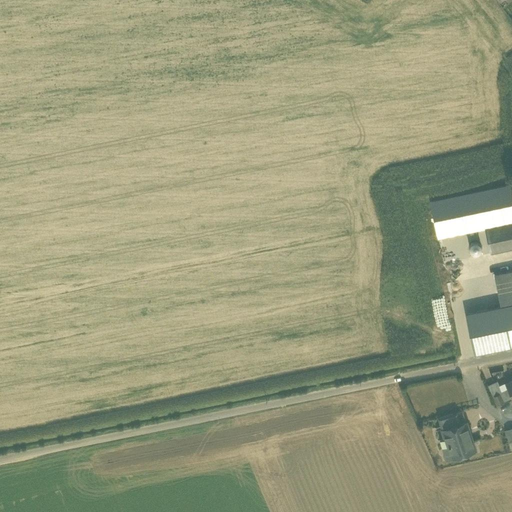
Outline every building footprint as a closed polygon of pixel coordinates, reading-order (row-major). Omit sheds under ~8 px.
[(511,199),(509,185),(509,184),(430,201),(438,237),(511,220),(511,199)] [(511,246),(511,222),(485,228),(490,252),(511,246)] [(480,251),(481,246),(479,242),(474,241),(470,243),(469,248),(471,252),(476,253),(480,251)] [(511,270),(495,274),(499,293),(511,289),(511,270)] [(511,304),(511,289),(499,293),(502,306),(511,304)] [(511,304),(502,306),(466,314),(474,353),(511,345),(511,304)] [(487,383),(491,392),(502,386),(498,377),(487,383)] [(505,391),(502,386),(491,392),(494,396),(501,393),(505,391)] [(505,391),(501,393),(505,402),(511,397),(508,389),(505,391)] [(497,406),(505,402),(501,393),(494,396),(497,406)] [(438,417),(442,429),(456,424),(453,413),(438,417)] [(448,446),(451,456),(464,452),(465,453),(474,450),(472,442),(473,441),(466,421),(456,424),(442,429),(445,438),(440,440),(442,448),(447,446),(448,446)] [(447,446),(442,448),(446,459),(452,457),(451,456),(448,446),(447,446)]
